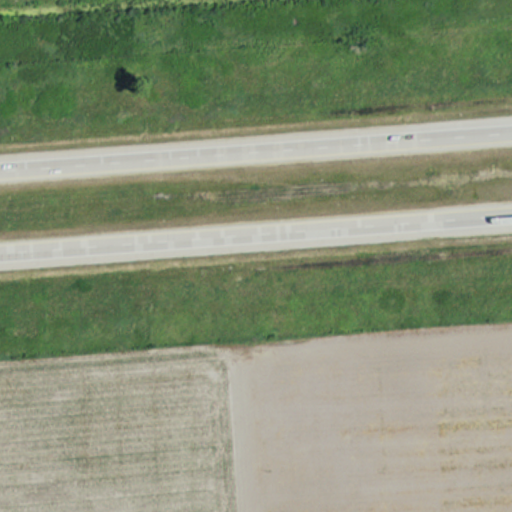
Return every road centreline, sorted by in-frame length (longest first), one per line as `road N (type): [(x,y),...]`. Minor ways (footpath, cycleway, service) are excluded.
road 1 (motorway): [(511,134),(0,171)]
road 2 (motorway): [(0,234),(201,214),(511,200)]
